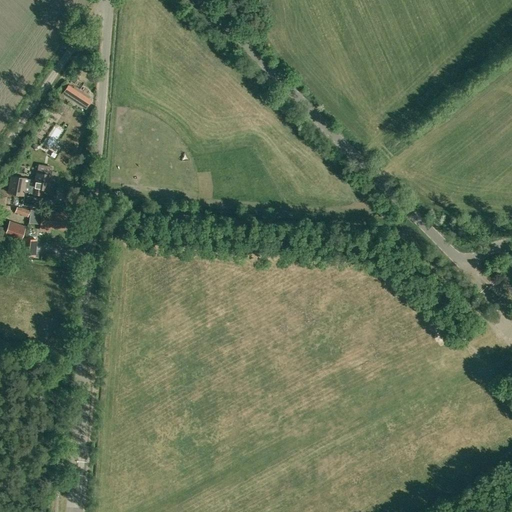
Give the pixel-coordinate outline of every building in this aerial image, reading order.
[(65,92),(87,107),(92,99),(70,84),(65,92)] [(10,174),(7,192),(24,195),(25,191),(34,193),(42,194),(43,189),(48,190),(51,175),(50,175),(38,173),(37,173),(36,179),(27,178),(27,177),(10,174)] [(40,198),(24,194),(22,205),(38,208),(40,198)] [(18,206),(15,212),(21,214),(23,208),(18,206)] [(51,225),(51,227),(64,229),(66,214),(42,210),(40,224),(51,225)] [(25,227),(9,222),(5,235),(13,238),(12,241),(20,243),(25,227)] [(34,256),(36,239),(24,238),(22,254),(34,256)]
